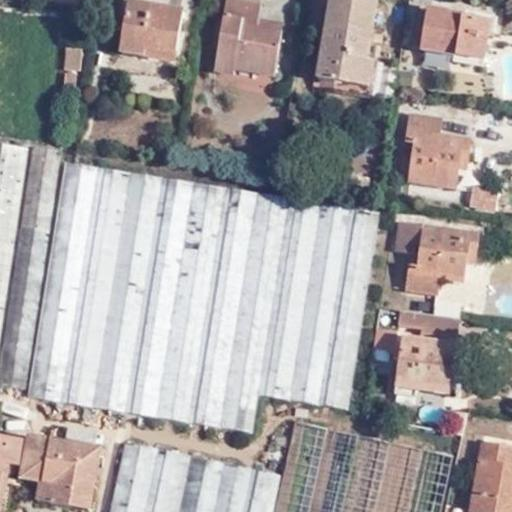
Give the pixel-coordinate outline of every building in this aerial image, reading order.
[(332,0),(318,88),(335,90),(336,84),(370,89),(374,63),(367,62),(376,9),(358,6),(359,1),(351,0),(332,0)] [(257,30),(258,22),(260,6),(226,2),(214,73),(234,76),(236,66),(255,69),(254,76),(274,78),(281,33),(257,30)] [(122,55),(144,58),(145,53),(176,56),(181,13),(128,6),(122,55)] [(424,49),(483,60),(491,15),(475,12),(474,21),(449,17),(450,13),(430,10),(424,49)] [(283,25),(258,22),(257,30),(281,33),(283,25)] [(67,69),(80,71),(82,50),(69,48),(67,69)] [(176,56),(145,53),(144,58),(175,62),(176,56)] [(382,65),(374,63),(370,89),(378,90),(382,65)] [(336,84),(335,90),(334,96),(376,102),(378,90),(370,89),(336,84)] [(428,185),(465,191),(471,162),(477,163),(481,141),(457,137),(459,122),(429,118),(426,142),(435,144),(428,185)] [(0,146),(0,346),(0,347),(1,347),(28,151),(0,146)] [(34,148),(1,391),(0,396),(0,403),(26,407),(28,395),(60,151),(34,148)] [(68,163),(32,396),(129,412),(250,431),(257,394),(346,408),(377,213),(68,163)] [(467,256),(476,257),(478,235),(403,224),(397,251),(415,254),(417,245),(422,246),(419,268),(409,267),(405,293),(437,297),(439,281),(463,283),(465,265),(467,256)] [(474,266),(476,257),(467,256),(465,265),(474,266)] [(455,340),(459,320),(401,312),(399,327),(423,331),(423,336),(455,340)] [(396,395),(425,400),(427,394),(447,397),(455,346),(405,339),(396,395)] [(288,511),(307,424),(299,422),(278,511),(288,511)] [(310,511),(329,429),(307,424),(288,511),(310,511)] [(310,511),(343,511),(361,436),(329,429),(310,511)] [(33,444),(26,478),(40,480),(36,501),(86,511),(98,450),(29,435),(28,442),(33,444)] [(375,511),(391,443),(361,436),(343,511),(375,511)] [(3,441),(0,440),(0,442),(5,448),(21,445),(22,441),(3,438),(3,441)] [(5,448),(0,442),(0,510),(2,498),(8,463),(16,464),(18,462),(21,445),(5,448)] [(22,477),(26,478),(33,444),(28,442),(24,463),(22,477)] [(122,442),(109,511),(267,511),(275,469),(122,442)] [(511,511),(511,446),(484,442),(471,511),(511,511)] [(375,511),(408,511),(422,451),(391,443),(375,511)] [(441,511),(454,458),(422,451),(408,511),(441,511)] [(10,499),(16,464),(8,463),(2,498),(10,499)]
